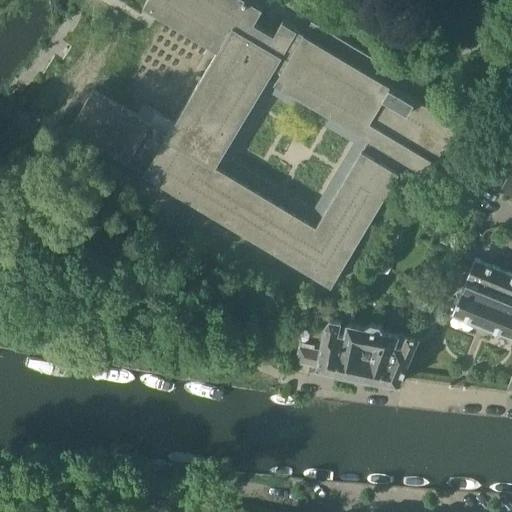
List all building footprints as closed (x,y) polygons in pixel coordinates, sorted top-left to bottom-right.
[(136,118),(123,110),(92,91),(73,123),(71,127),(223,218),(332,284),(407,159),(431,174),(461,124),(404,91),(412,79),(312,19),(305,31),(284,18),(275,32),(255,20),(264,6),(252,0),(146,0),(144,4),(219,48),(173,124),(143,106),(136,118)] [(511,132),(503,149),(511,154),(511,132)] [(511,154),(503,149),(486,179),(511,193),(511,154)] [(501,258),(479,249),(454,309),(474,317),(474,318),(494,326),(494,325),(511,332),(511,272),(498,266),(501,258)] [(419,278),(409,299),(431,308),(441,288),(419,278)] [(432,311),(410,301),(407,308),(429,317),(432,311)] [(338,370),(346,333),(339,331),(342,320),(335,319),(344,308),(340,305),(330,318),(326,323),(325,331),(321,330),(318,342),(322,343),(322,346),(301,342),(297,362),(337,369),(337,370),(338,370)] [(348,321),(346,333),(338,370),(382,378),(396,343),(400,332),(384,329),(381,324),(372,322),(366,326),(348,321)] [(403,344),(396,343),(382,378),(382,379),(383,378),(402,382),(420,336),(407,333),(403,344)]
